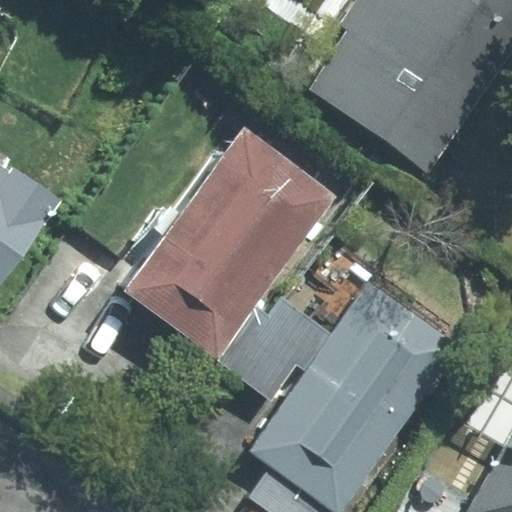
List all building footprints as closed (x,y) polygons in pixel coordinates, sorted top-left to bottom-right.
[(345,0),(287,88),(415,172),(511,26),(511,8),(499,0),(345,0)] [(212,129),(97,287),(193,356),(308,197),(212,129)] [(0,163),(0,268),(49,198),(0,163)] [(232,450),(318,511),(321,511),(443,345),(354,281),(317,334),(263,295),(250,313),(240,306),(198,365),(261,410),(232,450)] [(511,511),(511,403),(450,510),(453,511),(511,511)]
